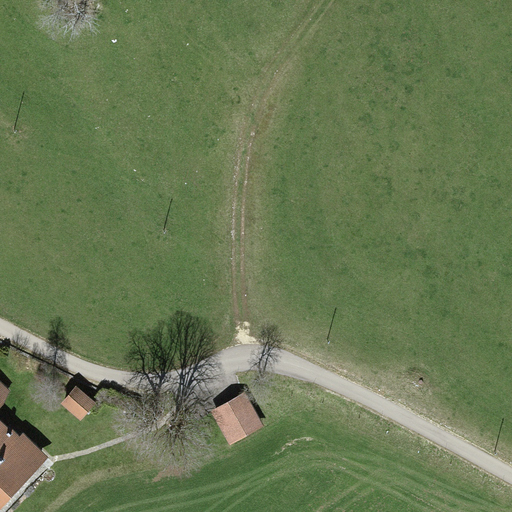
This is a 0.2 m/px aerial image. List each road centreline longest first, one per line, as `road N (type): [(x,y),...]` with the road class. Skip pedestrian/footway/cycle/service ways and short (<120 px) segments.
road 1 (track): [(0,337),(81,375),(159,398),(238,359),(274,365),(511,483)]
road 2 (track): [(238,359),(228,213),(246,107),(323,0)]
